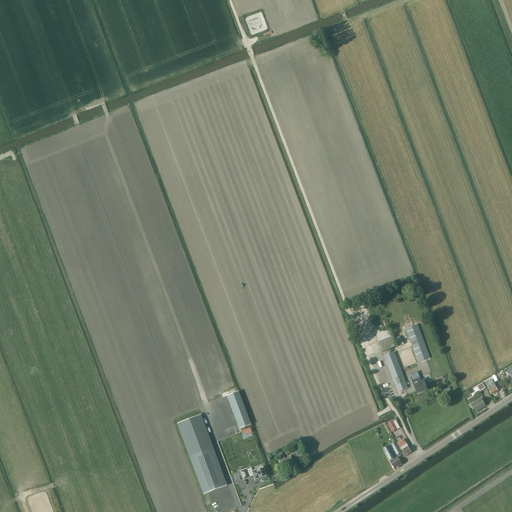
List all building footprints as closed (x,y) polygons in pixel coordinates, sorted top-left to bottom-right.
[(423,373),(435,369),(418,324),(406,328),(423,373)] [(392,337),(379,342),(383,351),(396,346),(392,337)] [(394,352),(384,355),(398,392),(408,388),(394,352)] [(498,391),(494,385),(493,383),(495,382),(493,378),(485,382),(487,386),(489,385),(491,387),(488,388),(492,395),(498,391)] [(424,383),(415,386),(418,393),(427,390),(424,383)] [(480,392),(485,388),(482,383),(477,387),(480,392)] [(238,392),(226,396),(239,429),(250,425),(238,392)] [(476,412),(486,406),(481,399),(471,405),(476,412)] [(175,417),(189,457),(213,448),(198,409),(175,417)] [(220,446),(232,442),(224,418),(212,422),(220,446)] [(393,421),(387,425),(392,433),(398,429),(393,421)] [(403,439),(397,443),(400,447),(402,450),(405,456),(412,452),(406,444),(403,439)] [(303,455),(298,445),(293,447),(298,457),(303,455)] [(397,455),(401,453),(397,445),(393,447),(397,455)] [(213,448),(189,457),(203,494),(227,485),(213,448)] [(390,460),(395,468),(395,469),(402,464),(398,457),(393,459),(394,458),(390,451),(386,453),(390,460)] [(294,464),(290,456),(285,459),(284,457),(279,459),(284,468),(289,466),(294,464)] [(240,472),(243,480),(250,477),(249,476),(252,475),(254,480),(266,476),(263,468),(262,468),(262,467),(258,469),(259,470),(252,472),(251,469),(247,470),(246,469),(240,472)]
